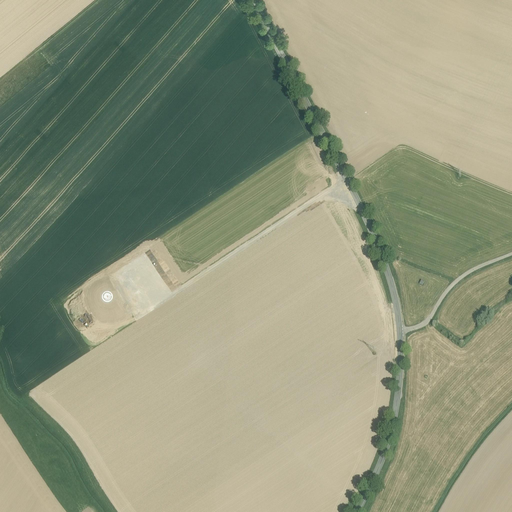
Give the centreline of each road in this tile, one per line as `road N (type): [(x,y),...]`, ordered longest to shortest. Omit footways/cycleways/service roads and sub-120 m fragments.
road 1 (secondary): [(399,333),(389,278),(356,200),(252,0)]
road 2 (secondary): [(358,511),(390,436),(399,333)]
road 3 (track): [(346,180),(402,146),(511,193)]
road 4 (unclassified): [(399,333),(428,323),(459,278),(511,253)]
